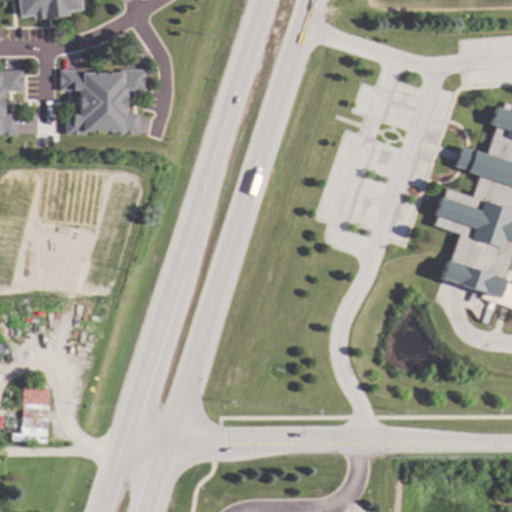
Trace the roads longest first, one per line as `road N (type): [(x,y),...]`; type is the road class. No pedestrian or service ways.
road 1 (trunk): [(140,511),(306,0)]
road 2 (trunk): [(261,0),(97,511)]
road 3 (residential): [(511,439),(119,445)]
road 4 (residential): [(0,49),(69,46),(154,0)]
road 5 (residential): [(136,13),(165,71),(155,129)]
